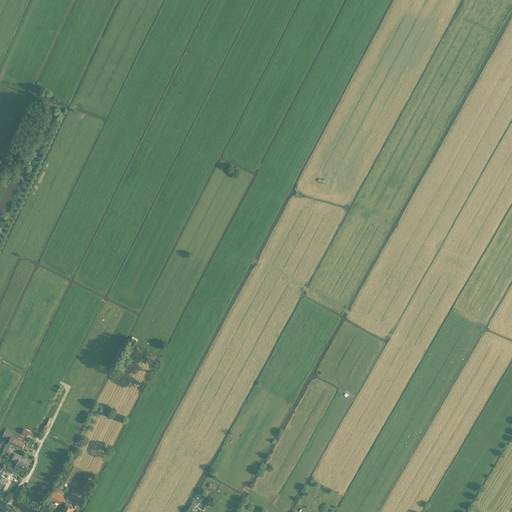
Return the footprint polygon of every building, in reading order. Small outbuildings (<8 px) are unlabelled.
[(6,428),(2,437),(9,440),(8,442),(21,448),(24,442),(17,439),(19,434),(6,428)] [(21,434),(28,436),(31,431),(24,428),(21,434)] [(16,466),(26,471),(29,465),(27,464),(28,461),(15,454),(12,460),(17,463),(16,466)] [(0,484),(5,487),(7,482),(9,479),(1,475),(0,474),(0,475),(0,484)] [(63,496),(56,493),(52,491),(49,497),(53,499),(60,502),(63,496)] [(61,511),(69,511),(71,509),(73,507),(66,503),(65,505),(61,511)]
